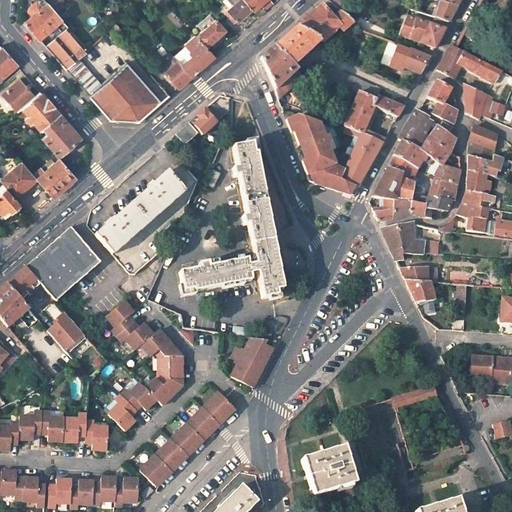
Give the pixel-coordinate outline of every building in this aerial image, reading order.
[(88,51),(45,0),(22,0),(22,5),(33,17),(25,24),(66,71),(78,60),(88,51)] [(243,0),(227,0),(232,6),(227,10),(236,22),(251,9),(243,0)] [(243,0),(251,9),(258,17),(263,12),(257,5),(263,0),(243,0)] [(272,5),(277,0),(263,0),(257,5),(263,12),(272,5)] [(329,0),(341,11),(346,6),(346,0),(329,0)] [(444,0),(443,3),(440,2),(439,2),(429,19),(436,21),(449,25),(459,7),(462,0),(444,0)] [(316,36),(319,40),(322,42),(339,27),(344,32),(355,23),(341,11),(332,19),(321,6),(309,17),(298,27),(316,36)] [(410,6),(408,12),(425,17),(427,11),(410,6)] [(422,44),(429,25),(406,18),(400,38),(422,44)] [(469,26),(463,37),(474,43),(486,22),(480,18),(474,29),(469,26)] [(434,27),(446,30),(448,27),(449,25),(436,21),(434,27)] [(216,22),(197,38),(206,48),(224,31),(216,22)] [(117,25),(111,30),(120,41),(126,35),(117,25)] [(446,30),(434,27),(429,25),(422,44),(436,48),(446,30)] [(275,46),(291,65),(302,55),(304,57),(311,51),(309,49),(319,40),(316,36),(298,27),(293,31),(275,46)] [(374,36),(367,33),(364,40),(371,42),(374,36)] [(203,66),(214,57),(206,48),(197,38),(196,36),(173,56),(191,77),(203,66)] [(0,47),(0,46),(0,80),(17,65),(11,59),(0,47)] [(295,70),(291,65),(275,46),(265,55),(260,59),(274,92),(295,70)] [(390,68),(403,73),(404,69),(410,50),(399,46),(390,68)] [(444,60),(437,72),(450,79),(456,67),(459,69),(486,82),(493,85),(497,77),(500,72),(455,50),(451,48),(444,60)] [(431,58),(410,50),(404,69),(421,76),(426,68),(431,58)] [(117,73),(127,63),(121,56),(110,66),(117,73)] [(191,77),(173,56),(158,69),(163,75),(165,73),(178,88),(191,77)] [(382,90),(318,59),(311,73),(359,94),(360,91),(378,99),(379,96),(382,90)] [(102,85),(78,60),(66,71),(88,97),(102,85)] [(161,103),(127,63),(117,73),(102,85),(88,97),(109,120),(139,122),(155,108),(161,103)] [(456,67),(450,79),(453,81),(459,69),(456,67)] [(295,70),(274,92),(278,100),(301,77),(295,70)] [(497,77),(511,84),(511,78),(500,72),(497,77)] [(17,112),(21,109),(35,97),(19,81),(2,95),(17,112)] [(493,85),(486,82),(481,91),(488,95),(493,85)] [(447,96),(450,90),(437,83),(428,100),(439,107),(433,119),(439,121),(441,123),(452,128),(455,123),(457,115),(441,107),(447,96)] [(479,117),(487,98),(479,93),(464,87),(465,100),(465,116),(477,121),(479,117)] [(359,94),(342,129),(361,136),(373,109),(378,99),(360,91),(359,94)] [(41,131),(43,130),(60,115),(49,103),(40,93),(35,97),(21,109),(28,116),(26,119),(31,125),(33,123),(41,131)] [(403,109),(379,96),(378,99),(373,109),(380,113),(396,121),(400,114),(403,109)] [(479,117),(489,121),(495,106),(491,104),(492,101),(487,98),(479,117)] [(361,136),(383,144),(385,140),(367,133),(375,115),(379,117),(380,113),(373,109),(361,136)] [(190,122),(204,138),(218,126),(204,110),(203,111),(190,122)] [(433,119),(420,111),(420,112),(414,116),(429,126),(434,129),(439,121),(433,119)] [(47,134),(41,139),(56,156),(58,158),(80,138),(69,126),(60,115),(43,130),(47,134)] [(295,115),(285,120),(309,182),(321,186),(352,196),(357,188),(341,181),(343,176),(343,175),(343,173),(343,172),(341,170),(339,170),(337,172),(335,168),(330,154),(341,148),(334,130),(295,115)] [(415,151),(417,146),(429,126),(414,116),(405,130),(398,142),(400,143),(415,151)] [(184,128),(175,135),(184,146),(198,134),(189,123),(184,128)] [(441,123),(437,130),(434,129),(426,140),(449,154),(452,147),(454,141),(447,136),(452,128),(441,123)] [(342,129),(341,132),(359,139),(345,171),(335,168),(337,172),(339,170),(341,170),(343,172),(343,173),(343,175),(343,176),(341,181),(357,188),(365,174),(383,144),(361,136),(342,129)] [(489,164),(491,156),(497,138),(476,130),(473,129),(471,135),(468,148),(468,158),(489,164)] [(441,166),(449,154),(426,140),(421,148),(418,153),(432,161),(441,166)] [(410,184),(422,163),(429,167),(432,161),(418,153),(415,151),(400,143),(396,150),(392,157),(394,158),(390,165),(388,170),(401,175),(399,178),(401,178),(392,201),(392,219),(407,217),(412,216),(423,218),(426,198),(415,195),(414,203),(410,202),(412,186),(410,184)] [(204,261),(196,263),(197,268),(177,271),(181,294),(248,281),(246,275),(254,273),(259,299),(274,296),(273,291),(281,290),(257,154),(252,154),(250,144),(232,147),(235,168),(230,169),(231,177),(237,176),(243,215),(239,216),(240,226),(245,225),(252,264),(245,265),(244,259),(206,267),(204,261)] [(56,156),(39,170),(42,173),(59,159),(58,158),(56,156)] [(502,160),(491,156),(489,164),(468,158),(468,168),(468,172),(485,177),(486,177),(488,169),(496,171),(498,172),(502,160)] [(39,170),(33,176),(35,179),(51,198),(75,177),(59,159),(42,173),(39,170)] [(180,162),(95,236),(128,275),(134,275),(161,252),(165,244),(159,237),(184,215),(197,182),(180,162)] [(35,179),(33,176),(21,163),(0,181),(2,185),(5,188),(13,197),(35,179)] [(459,173),(446,168),(441,166),(436,175),(434,178),(435,178),(446,183),(446,182),(457,186),(458,181),(459,173)] [(494,179),(496,171),(488,169),(486,177),(494,179)] [(210,170),(208,175),(204,184),(210,188),(217,174),(210,170)] [(399,178),(401,175),(388,170),(381,182),(372,198),(382,199),(392,201),(401,178),(399,178)] [(484,183),(485,177),(468,172),(467,180),(466,191),(481,194),(482,189),(488,190),(490,184),(484,183)] [(450,202),(453,203),(455,194),(457,186),(446,182),(446,183),(435,178),(427,197),(450,202)] [(505,182),(495,179),(491,196),(492,197),(501,199),(505,182)] [(13,197),(5,188),(0,193),(0,215),(4,220),(14,212),(16,214),(20,210),(18,207),(20,206),(13,197)] [(491,196),(482,194),(481,194),(466,191),(464,197),(462,205),(481,209),(483,202),(491,203),(492,197),(491,196)] [(426,198),(423,218),(429,219),(431,208),(448,212),(449,207),(450,202),(427,197),(426,198)] [(372,198),(369,198),(370,205),(383,207),(382,199),(372,198)] [(383,207),(383,212),(372,212),(377,222),(392,219),(392,201),(382,199),(383,207)] [(481,209),(462,205),(460,210),(456,216),(467,217),(484,220),(485,209),(481,209)] [(484,220),(467,217),(465,230),(482,233),(484,221),(484,220)] [(511,223),(495,221),(495,223),(494,234),(511,236),(511,223)] [(411,224),(396,227),(400,252),(422,253),(423,242),(413,241),(415,225),(411,224)] [(448,224),(438,229),(446,231),(455,232),(448,224)] [(400,252),(396,227),(380,230),(391,252),(400,252)] [(55,302),(99,264),(70,228),(38,256),(25,266),(40,284),(55,302)] [(436,243),(427,242),(427,254),(436,255),(436,243)] [(395,261),(401,261),(400,252),(391,252),(395,261)] [(20,301),(40,284),(25,266),(7,285),(20,301)] [(435,283),(436,270),(426,270),(426,268),(399,269),(405,281),(428,283),(435,283)] [(405,281),(415,303),(422,302),(424,309),(432,308),(431,301),(433,301),(428,283),(405,281)] [(20,301),(7,285),(0,291),(0,320),(8,330),(28,310),(20,301)] [(459,285),(458,300),(466,301),(467,285),(459,285)] [(511,299),(499,298),(497,322),(511,323),(511,299)] [(466,301),(458,300),(457,308),(466,309),(466,301)] [(134,313),(124,302),(106,318),(116,329),(112,332),(116,338),(134,323),(129,318),(134,313)] [(83,336),(64,313),(56,320),(58,323),(57,324),(56,324),(46,332),(64,352),(71,346),(70,346),(74,343),(75,343),(77,341),(76,341),(80,338),(83,336)] [(138,328),(134,323),(116,338),(122,344),(125,341),(134,352),(140,347),(153,335),(143,324),(138,328)] [(158,377),(146,389),(157,401),(162,406),(182,386),(182,379),(178,379),(178,373),(182,372),(182,357),(159,330),(153,335),(140,347),(150,358),(156,353),(158,355),(158,377)] [(229,378),(243,386),(251,389),(262,368),(271,350),(263,346),(265,342),(249,340),(243,352),(236,365),(229,378)] [(14,357),(0,346),(0,369),(3,371),(14,357)] [(232,364),(236,365),(243,352),(239,350),(238,352),(234,350),(229,360),(233,362),(232,364)] [(490,359),(470,357),(469,376),(488,378),(488,382),(508,384),(509,364),(489,363),(490,359)] [(129,392),(137,383),(133,379),(125,387),(129,392)] [(157,401),(146,389),(140,384),(130,394),(126,391),(121,396),(136,412),(141,407),(146,411),(157,401)] [(435,395),(432,386),(392,398),(394,406),(435,395)] [(218,393),(203,408),(217,423),(222,418),(224,421),(235,410),(218,393)] [(136,412),(121,396),(115,402),(119,405),(108,415),(125,432),(136,421),(131,417),(136,412)] [(217,423),(203,408),(186,423),(201,439),(206,434),(208,436),(219,426),(217,423)] [(41,435),(42,413),(34,413),(34,418),(19,417),(19,424),(18,441),(33,442),(34,435),(41,435)] [(50,414),(42,413),(41,435),(48,436),(48,442),(62,443),(64,419),(50,419),(50,414)] [(78,420),(64,419),(62,443),(78,444),(78,438),(85,438),(86,422),(86,416),(78,416),(78,420)] [(94,422),(86,422),(85,438),(85,444),(92,445),(92,451),(107,452),(108,428),(94,427),(94,422)] [(508,422),(493,426),(497,441),(511,437),(508,422)] [(192,451),(203,441),(201,439),(186,423),(170,439),(184,454),(190,449),(192,451)] [(18,441),(19,424),(11,424),(11,428),(0,427),(0,451),(10,452),(11,447),(18,446),(18,441)] [(154,454),(168,469),(173,464),(176,466),(187,456),(184,454),(170,439),(154,454)] [(343,445),(301,458),(312,495),(353,482),(343,445)] [(154,454),(138,471),(153,485),(158,480),(160,482),(171,471),(168,469),(154,454)] [(0,471),(0,495),(13,497),(12,502),(20,502),(21,479),(14,479),(15,472),(0,471)] [(21,478),(21,479),(20,502),(34,503),(34,508),(42,509),(42,501),(43,494),(43,486),(36,486),(36,479),(21,478)] [(99,486),(91,485),(91,506),(99,507),(99,502),(113,503),(114,486),(114,479),(99,478),(99,486)] [(121,486),(114,486),(113,503),(113,508),(121,508),(121,504),(136,505),(136,481),(121,480),(121,486)] [(54,487),(47,486),(46,494),(46,501),(46,509),(54,509),(54,505),(68,505),(69,487),(69,481),(54,481),(54,487)] [(76,488),(69,487),(68,505),(68,510),(76,510),(76,506),(91,506),(91,485),(92,482),(77,482),(76,488)] [(244,511),(256,501),(239,485),(212,511),(244,511)] [(144,498),(152,490),(148,486),(140,494),(144,498)] [(460,511),(456,497),(414,510),(415,511),(460,511)]
